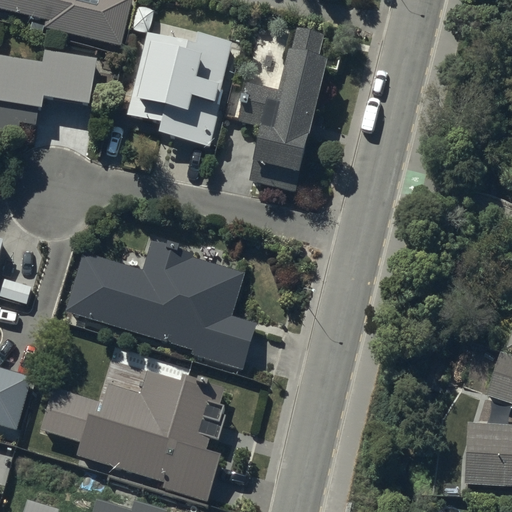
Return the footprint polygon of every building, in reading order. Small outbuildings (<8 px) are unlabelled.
[(0,0),(0,8),(46,20),(45,26),(123,45),(134,0),(0,0)] [(127,115),(150,120),(147,129),(212,144),(236,41),(192,31),(190,38),(147,28),(127,115)] [(238,132),(258,136),(248,181),(303,194),(317,134),(324,136),(327,120),(318,118),(332,54),(320,51),(324,33),(300,28),(296,46),(290,44),(279,88),(250,82),(238,132)] [(0,55),(0,136),(17,140),(22,120),(37,123),(40,108),(91,118),(103,62),(43,50),(40,64),(0,55)] [(85,251),(66,313),(245,370),(260,322),(232,313),(246,270),(158,242),(148,271),(85,251)] [(511,361),(502,358),(487,402),(511,410),(511,361)] [(56,380),(44,418),(84,430),(79,444),(207,483),(223,430),(205,424),(219,379),(150,359),(142,387),(107,377),(102,394),(56,380)] [(0,422),(15,426),(29,376),(0,367),(0,422)] [(466,489),(511,491),(511,431),(469,429),(466,489)] [(161,511),(154,510),(156,502),(127,495),(125,503),(90,494),(85,511),(161,511)]
